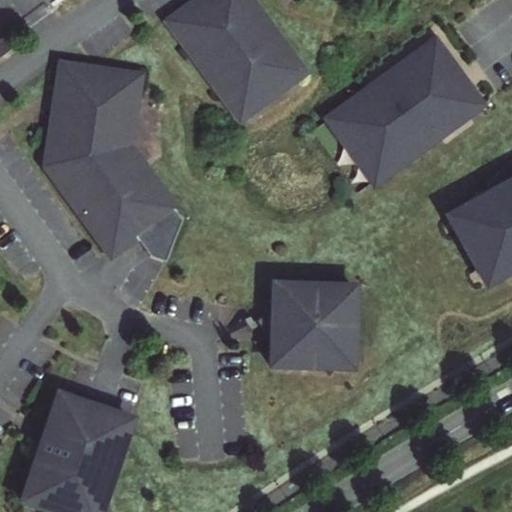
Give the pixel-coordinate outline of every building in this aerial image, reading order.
[(299,72),(248,0),(196,0),(168,20),(238,118),(299,72)] [(477,105),(432,42),(328,120),(373,182),(477,105)] [(139,78),(62,64),(45,165),(110,255),(135,238),(148,258),(165,264),(181,221),(127,147),(139,78)] [(511,259),(511,172),(445,207),(481,275),(511,259)] [(348,288),(269,285),(268,307),(267,342),(265,365),(345,369),(348,288)] [(93,511),(128,422),(57,395),(16,498),(36,509),(43,511),(93,511)]
